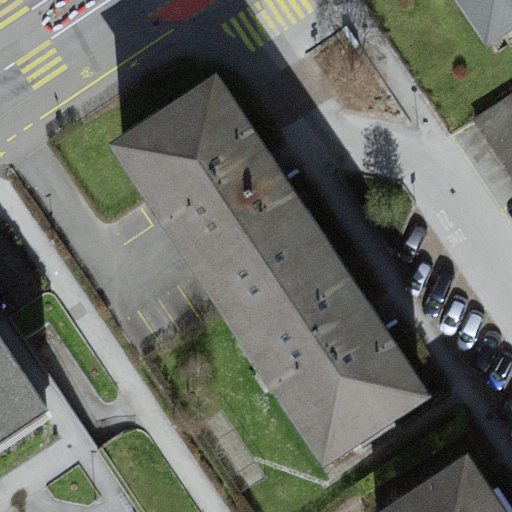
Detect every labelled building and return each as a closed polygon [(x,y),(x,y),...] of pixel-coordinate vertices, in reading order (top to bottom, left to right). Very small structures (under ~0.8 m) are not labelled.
[(511,0),(454,0),(491,55),(511,40),(511,0)] [(236,78),(128,149),(344,475),(452,404),(236,78)] [(511,92),(474,116),(511,177),(511,92)] [(0,317),(0,459),(68,414),(0,317)] [(511,511),(511,498),(482,454),(395,511),(511,511)]
